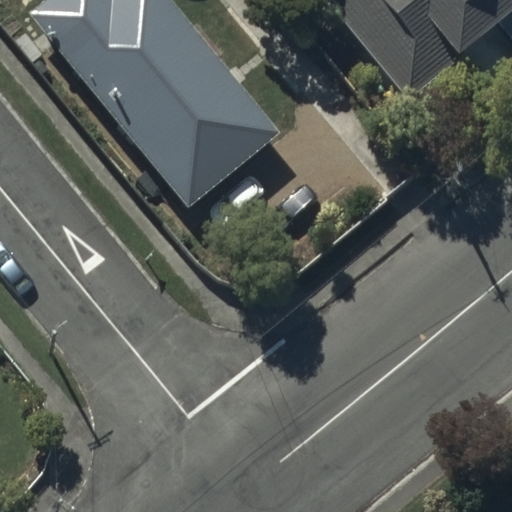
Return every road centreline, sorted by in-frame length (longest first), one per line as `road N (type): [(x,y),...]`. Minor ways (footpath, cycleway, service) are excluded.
road 1 (residential): [(217,511),(188,416),(0,187)]
road 2 (unclassified): [(217,511),(511,270)]
